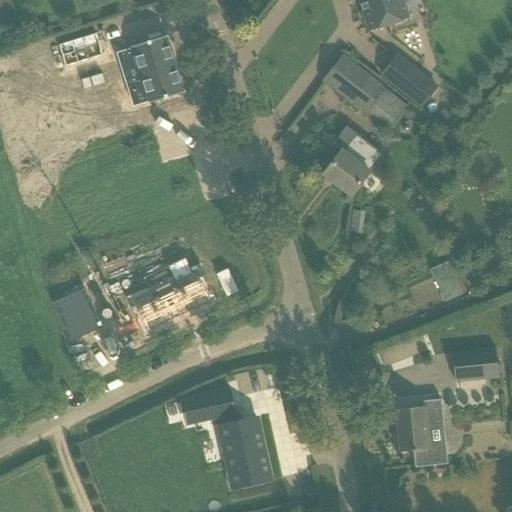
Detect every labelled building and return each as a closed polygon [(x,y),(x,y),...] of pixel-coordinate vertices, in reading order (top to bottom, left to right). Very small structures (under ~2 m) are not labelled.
[(409,19),(403,0),(359,0),(370,32),(409,19)] [(101,31),(63,43),(70,65),(108,53),(101,31)] [(132,49),(122,52),(133,87),(143,84),(149,104),(184,93),(166,36),(131,47),(132,49)] [(385,89),(360,69),(343,57),(323,82),(365,115),(385,89)] [(5,58),(0,59),(0,84),(12,81),(5,58)] [(417,72),(402,92),(421,106),(436,87),(417,72)] [(151,128),(94,146),(102,172),(112,169),(114,174),(131,168),(142,203),(124,208),(130,226),(174,212),(171,203),(199,194),(188,159),(158,168),(154,156),(159,154),(151,128)] [(324,175),(352,196),(383,156),(356,134),(324,175)] [(175,282),(134,301),(149,332),(211,303),(197,272),(193,274),(186,259),(168,267),(175,282)] [(89,302),(83,290),(52,304),(58,316),(89,302)] [(498,378),(496,350),(453,354),(455,382),(498,378)] [(229,392),(196,400),(201,422),(224,416),(226,424),(223,425),(237,489),(269,480),(255,417),(233,423),(231,414),(234,413),(229,392)] [(396,410),(400,452),(414,451),(416,467),(447,464),(446,447),(430,448),(427,426),(443,424),(441,400),(424,402),(424,407),(396,410)]
